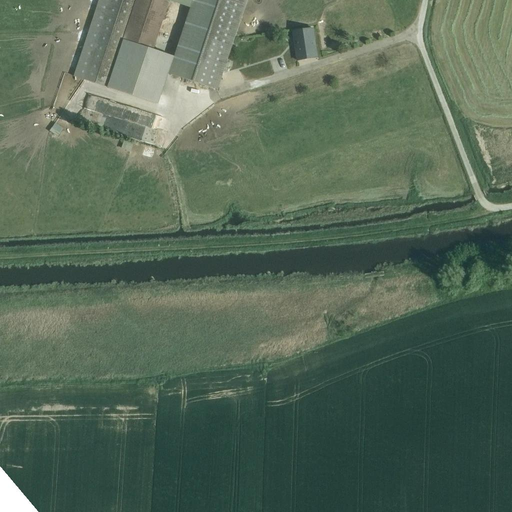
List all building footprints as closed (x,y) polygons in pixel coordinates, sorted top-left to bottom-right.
[(123,40),(136,0),(99,0),(78,66),(74,77),(108,88),(123,40)] [(162,0),(136,0),(123,40),(154,50),(170,2),(162,0)] [(193,0),(191,8),(190,9),(175,57),(169,74),(218,90),(248,0),(193,0)] [(314,28),(292,31),(297,62),(318,59),(314,28)] [(123,40),(108,88),(159,105),(169,74),(175,57),(154,50),(123,40)] [(125,140),(122,149),(131,152),(134,144),(125,140)]
